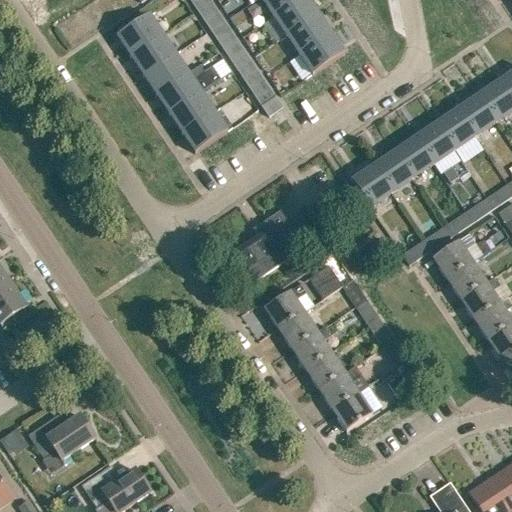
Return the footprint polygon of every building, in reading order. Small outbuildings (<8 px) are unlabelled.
[(198,14),(211,5),(208,0),(196,0),(191,4),(198,14)] [(216,0),(221,8),(237,0),(216,0)] [(272,19),(301,0),(259,0),(272,19)] [(285,39),(318,17),(306,0),(301,0),(272,19),(285,39)] [(204,23),(218,14),(211,5),(198,14),(204,23)] [(211,33),(224,24),(218,14),(204,23),(211,33)] [(130,59),(162,37),(149,17),(117,39),(130,59)] [(298,58),(330,36),(318,17),(285,39),(298,58)] [(259,24),(273,44),(281,39),(267,19),(259,24)] [(217,42),(230,33),(224,24),(211,33),(217,42)] [(223,52),(237,43),(230,33),(217,42),(223,52)] [(330,36),(298,58),(311,78),(344,56),(330,36)] [(143,78),(175,56),(162,37),(130,59),(143,78)] [(230,62),(243,53),(237,43),(223,52),(230,62)] [(236,71),(250,62),(243,53),(230,62),(236,71)] [(155,97),(188,75),(175,56),(143,78),(155,97)] [(242,81),(256,72),(250,62),(236,71),(242,81)] [(249,90),(262,81),(256,72),(242,81),(249,90)] [(168,116),(201,95),(188,75),(155,97),(168,116)] [(511,76),(499,86),(511,105),(511,76)] [(255,100),(269,91),(262,81),(249,90),(255,100)] [(494,125),(511,112),(511,105),(499,86),(478,100),(494,125)] [(262,110),(275,101),(269,91),(255,100),(262,110)] [(181,135),(213,114),(201,95),(168,116),(181,135)] [(474,139),(494,125),(478,100),(457,114),(474,139)] [(275,101),(262,110),(268,119),(282,110),(275,101)] [(213,114),(181,135),(194,155),(227,134),(213,114)] [(453,152),(474,139),(457,114),(436,128),(453,152)] [(432,166),(453,152),(436,128),(415,142),(432,166)] [(411,180),(432,166),(415,142),(394,156),(411,180)] [(390,194),(411,180),(394,156),(374,170),(390,194)] [(449,169),(440,175),(447,185),(456,179),(449,169)] [(368,209),(390,194),(374,170),(352,184),(368,209)] [(499,207),(511,198),(511,194),(507,187),(492,197),(499,207)] [(478,222),(493,212),(486,201),(471,211),(478,222)] [(505,227),(511,222),(511,206),(498,216),(505,227)] [(288,227),(279,213),(262,225),(267,232),(234,254),(254,284),(288,261),(284,256),(299,246),(312,237),(300,219),(288,227)] [(457,236),(472,226),(465,215),(450,225),(457,236)] [(436,250),(451,240),(444,230),(430,239),(436,250)] [(432,262),(446,283),(472,265),(463,253),(473,246),(468,238),(432,262)] [(416,264),(430,254),(423,243),(409,253),(416,264)] [(459,303),(485,286),(477,273),(485,268),(480,260),(472,265),(446,283),(459,303)] [(341,290),(352,283),(341,267),(331,274),(328,269),(308,282),(322,303),(341,290)] [(0,292),(11,285),(0,268),(0,292)] [(473,323),(499,306),(491,293),(499,288),(493,280),(485,286),(459,303),(473,323)] [(11,285),(0,292),(0,325),(26,308),(11,285)] [(355,310),(366,303),(355,287),(344,294),(355,310)] [(263,312),(277,333),(303,316),(295,304),(305,297),(299,288),(289,295),(263,312)] [(487,344),(511,326),(511,325),(504,314),(511,308),(507,301),(499,306),(473,323),(487,344)] [(369,331),(379,323),(369,308),(358,315),(369,331)] [(291,353),(317,336),(303,316),(277,333),(291,353)] [(500,364),(511,356),(511,326),(487,344),(500,364)] [(382,351),(393,344),(382,328),(372,335),(382,351)] [(305,374),(330,356),(323,345),(332,339),(326,330),(317,336),(291,353),(305,374)] [(396,372),(407,364),(396,348),(385,356),(396,372)] [(318,394),(344,377),(330,356),(305,374),(318,394)] [(511,356),(500,364),(511,381),(511,356)] [(409,392),(420,384),(409,368),(399,376),(400,378),(409,392)] [(332,414),(358,397),(351,386),(360,380),(354,370),(344,377),(318,394),(332,414)] [(400,378),(389,386),(398,399),(409,392),(400,378)] [(358,397),(332,414),(346,435),(372,418),(358,397)] [(65,428),(58,418),(28,439),(44,463),(56,454),(62,464),(95,442),(79,419),(65,428)] [(19,436),(2,447),(11,460),(28,449),(19,436)] [(511,511),(511,473),(509,469),(489,483),(508,511),(511,511)] [(102,475),(81,489),(96,511),(125,511),(150,496),(135,472),(111,488),(102,475)] [(0,511),(0,510),(13,502),(0,483),(0,511)] [(508,511),(489,483),(468,496),(478,511),(508,511)] [(466,511),(449,486),(429,500),(437,511),(466,511)] [(22,511),(34,511),(28,502),(19,508),(22,511)]
